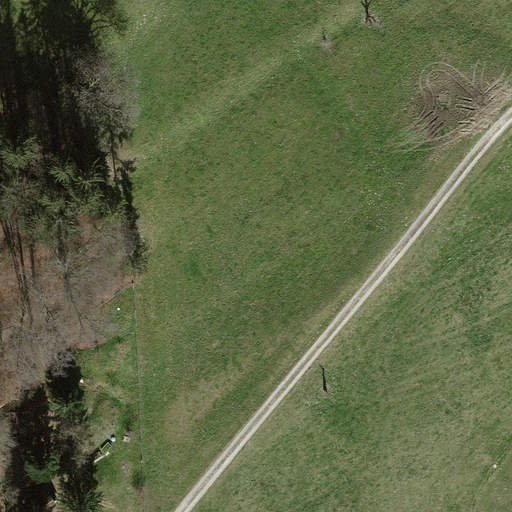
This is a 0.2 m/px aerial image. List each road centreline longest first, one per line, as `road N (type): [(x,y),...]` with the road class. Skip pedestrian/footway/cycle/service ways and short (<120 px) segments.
road 1 (track): [(511,110),(180,511)]
road 2 (track): [(0,235),(28,184),(93,0)]
